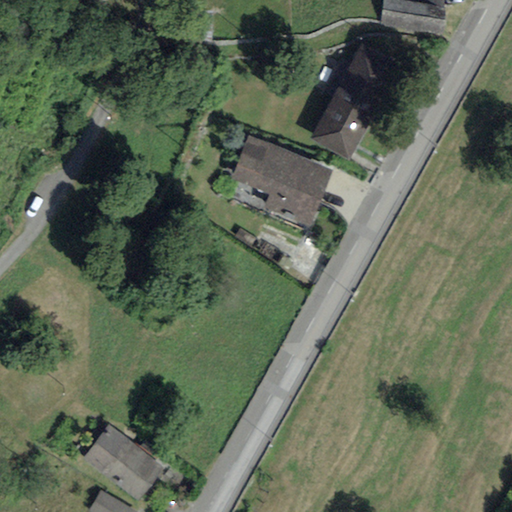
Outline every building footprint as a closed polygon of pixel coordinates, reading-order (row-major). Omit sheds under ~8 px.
[(402,0),(383,0),(380,26),(442,36),(446,7),(429,5),(402,0)] [(352,52),(310,140),(351,160),(394,72),(352,52)] [(263,209),(309,228),(333,170),(286,152),(248,136),(231,178),(270,194),(263,209)] [(110,426),(83,459),(137,503),(164,470),(110,426)] [(134,511),(101,492),(89,511),(134,511)]
